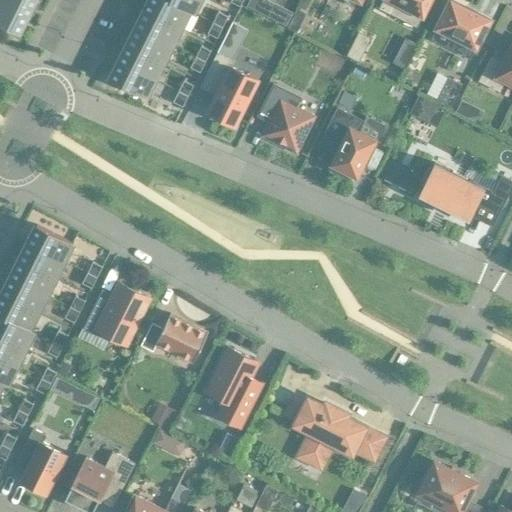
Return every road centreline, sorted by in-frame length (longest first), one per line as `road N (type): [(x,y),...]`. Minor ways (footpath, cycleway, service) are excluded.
road 1 (residential): [(7,172),(428,411),(511,448)]
road 2 (residential): [(50,95),(511,289)]
